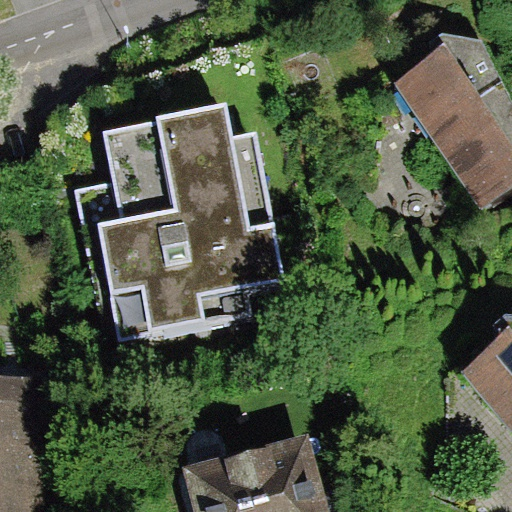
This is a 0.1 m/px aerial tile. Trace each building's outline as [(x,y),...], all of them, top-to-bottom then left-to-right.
[(443,60),(401,94),(481,218),(511,197),(511,107),(510,103),(481,51),(446,44),(435,52),(443,60)] [(98,146),(106,192),(75,198),(101,349),(244,325),(240,300),(277,293),(253,149),(225,153),(220,126),(98,146)] [(511,326),(511,327),(499,336),(504,344),(466,379),(511,434),(511,326)] [(0,511),(58,511),(45,362),(0,365),(0,511)] [(319,511),(303,449),(178,482),(185,511),(319,511)]
